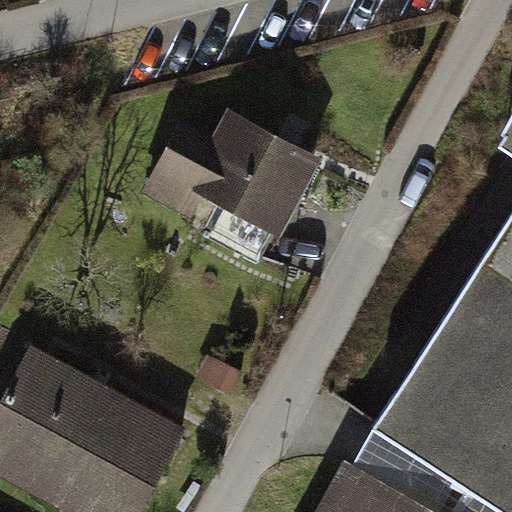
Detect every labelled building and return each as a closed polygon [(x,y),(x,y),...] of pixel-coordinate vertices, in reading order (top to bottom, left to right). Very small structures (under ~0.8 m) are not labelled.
[(205,209),(219,182),(287,218),(324,150),(241,105),(226,134),(192,116),(156,183),(205,209)] [(511,238),(393,420),(511,497),(511,238)] [(40,344),(0,415),(0,454),(104,511),(136,511),(186,424),(40,344)] [(214,346),(199,372),(229,389),(244,362),(214,346)] [(511,511),(511,497),(393,420),(349,456),(454,511),(511,511)] [(454,511),(349,456),(319,511),(454,511)]
